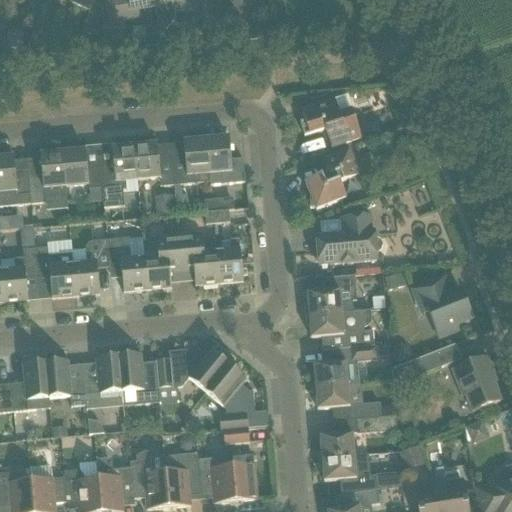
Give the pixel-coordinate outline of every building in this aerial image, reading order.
[(74,0),(72,6),(89,14),(93,0),(74,0)] [(104,0),(110,26),(139,20),(138,13),(155,9),(152,0),(104,0)] [(155,9),(159,33),(166,31),(175,20),(174,14),(202,8),(200,0),(152,0),(155,9)] [(226,0),(233,8),(260,41),(261,41),(258,38),(266,30),(253,15),(257,11),(248,0),(226,0)] [(263,17),(262,20),(271,24),(273,21),(276,15),(276,14),(280,5),(280,4),(270,0),(263,17)] [(220,36),(220,45),(260,41),(233,8),(226,14),(220,36)] [(325,132),(331,150),(361,141),(352,113),(339,117),(332,94),(310,101),(312,108),(301,112),(305,124),(300,125),(304,139),(325,132)] [(210,185),(210,188),(222,188),(245,185),(243,162),(231,163),(229,141),(206,143),(209,176),(210,185)] [(185,158),(171,160),(174,188),(195,186),(210,185),(209,176),(206,143),(183,145),(185,158)] [(159,182),(159,190),(174,188),(171,160),(158,161),(157,147),(134,149),(137,183),(159,182)] [(101,190),(103,211),(124,209),(122,193),(126,192),(125,184),(137,183),(134,149),(112,151),(113,165),(100,166),(102,190),(101,190)] [(322,179),(305,186),(309,197),(310,210),(314,210),(316,213),(323,210),(327,210),(327,208),(346,201),(340,186),(351,181),(349,177),(357,173),(349,153),(324,163),(330,178),(322,181),(322,179)] [(89,192),(101,190),(102,190),(100,166),(87,167),(85,154),(63,156),(66,190),(88,187),(89,192)] [(41,171),(28,173),(31,207),(67,203),(66,190),(63,156),(40,158),(41,171)] [(0,161),(0,209),(31,207),(28,173),(15,174),(14,160),(0,161)] [(203,202),(204,215),(221,214),(220,202),(203,202)] [(155,204),(156,218),(172,217),(175,217),(174,203),(155,204)] [(204,215),(206,228),(230,226),(228,214),(221,214),(204,215)] [(0,229),(21,228),(21,217),(0,218),(0,229)] [(316,240),(319,269),(342,267),(342,268),(353,267),(353,266),(377,263),(376,256),(380,254),(383,248),(380,243),(374,240),(374,234),(372,235),(370,219),(341,221),(343,237),(316,240)] [(193,264),(195,289),(219,287),(216,253),(214,253),(214,243),(202,244),(201,235),(178,237),(181,265),(193,264)] [(144,259),(147,294),(171,292),(169,266),(181,265),(178,237),(156,238),(158,258),(144,259)] [(121,270),(123,296),(147,294),(144,259),(130,261),(129,247),(120,248),(119,241),(106,243),(109,271),(121,270)] [(216,253),(219,287),(243,285),(239,242),(229,243),(229,244),(225,245),(226,252),(216,253)] [(72,266),(75,300),(100,298),(97,272),(109,271),(106,243),(89,244),(85,249),(86,265),(72,266)] [(49,276),(52,302),(75,300),(72,266),(71,254),(57,255),(57,257),(47,258),(47,250),(35,251),(37,278),(49,276)] [(1,272),(4,307),(28,304),(26,279),(37,278),(35,251),(22,252),(23,260),(14,261),(14,271),(1,272)] [(401,276),(384,281),(388,294),(405,289),(401,276)] [(308,309),(306,309),(306,319),(353,314),(352,304),(340,305),(339,295),(351,294),(355,289),(354,279),(342,280),(322,282),(323,295),(307,297),(308,309)] [(428,315),(439,341),(458,333),(455,328),(472,321),(460,292),(450,296),(444,281),(426,289),(411,294),(421,318),(428,315)] [(353,314),(306,319),(307,329),(310,329),(311,341),(322,340),(323,354),(349,351),(373,349),(372,334),(364,335),(362,314),(353,314)] [(456,346),(413,363),(419,378),(462,362),(456,346)] [(315,381),(312,381),(313,390),(348,387),(359,386),(357,364),(377,362),(376,348),(373,349),(349,351),(350,365),(345,365),(314,368),(315,381)] [(188,381),(206,395),(228,368),(211,354),(205,361),(200,356),(199,352),(168,355),(169,363),(156,364),(156,374),(158,392),(177,390),(181,385),(181,382),(188,381)] [(141,357),(118,359),(121,395),(123,410),(159,406),(158,392),(156,374),(143,376),(141,357)] [(97,381),(84,382),(86,408),(95,407),(94,397),(121,395),(118,359),(96,361),(96,367),(97,381)] [(465,397),(472,414),(482,411),(501,404),(490,376),(493,375),(487,359),(468,367),(452,372),(462,398),(465,397)] [(70,399),(71,410),(86,408),(84,382),(84,381),(70,382),(68,364),(45,366),(49,401),(70,399)] [(10,387),(13,415),(49,412),(49,401),(45,366),(23,368),(24,386),(10,387)] [(220,434),(223,434),(248,432),(247,419),(255,418),(253,394),(246,395),(240,390),(246,383),(228,368),(206,395),(225,412),(226,419),(219,419),(220,434)] [(0,415),(13,415),(10,387),(0,388),(0,415)] [(316,400),(317,413),(350,410),(348,387),(313,390),(314,400),(316,400)] [(380,420),(379,406),(354,408),(356,423),(380,421),(380,420)] [(356,423),(357,437),(396,434),(395,419),(380,420),(380,421),(356,423)] [(87,422),(89,437),(104,436),(101,428),(96,424),(87,422)] [(465,430),(472,447),(490,440),(483,423),(465,430)] [(51,431),(52,440),(67,440),(66,430),(51,431)] [(224,448),(229,448),(249,446),(248,432),(223,434),(224,448)] [(319,453),(319,462),(354,459),(352,437),(320,440),(321,452),(319,453)] [(180,442),(179,446),(180,450),(182,453),(186,454),(191,453),(195,449),(195,444),(194,441),(188,438),(183,439),(180,442)] [(399,456),(406,474),(424,467),(417,449),(399,456)] [(165,475),(168,511),(190,510),(189,499),(201,498),(198,463),(197,456),(175,458),(177,474),(165,475)] [(339,483),(341,498),(377,492),(376,478),(370,479),(368,457),(354,459),(319,462),(320,472),(323,472),(324,484),(339,483)] [(232,469),(235,506),(257,504),(253,458),(248,459),(244,468),(232,469)] [(145,501),(146,511),(163,511),(168,511),(165,475),(164,459),(150,460),(151,470),(144,471),(143,464),(130,465),(131,471),(134,503),(145,501)] [(213,497),(214,508),(235,506),(232,469),(220,470),(213,461),(198,463),(201,498),(213,497)] [(511,511),(511,467),(506,469),(500,475),(498,483),(498,487),(490,488),(490,489),(475,492),(477,503),(478,511),(511,511)] [(48,469),(30,471),(33,511),(55,511),(55,507),(66,506),(64,480),(53,481),(53,482),(52,482),(51,473),(48,469)] [(98,485),(100,511),(123,511),(122,504),(134,503),(131,471),(109,473),(110,484),(98,485)] [(79,509),(78,511),(100,511),(98,485),(86,486),(79,473),(64,474),(64,480),(66,506),(67,510),(79,509)] [(0,511),(11,511),(33,511),(31,483),(18,484),(12,475),(0,476),(0,511)] [(418,511),(467,511),(466,507),(463,489),(431,494),(430,488),(415,491),(418,511)] [(371,511),(371,508),(379,507),(377,492),(341,498),(342,511),(371,511)]
